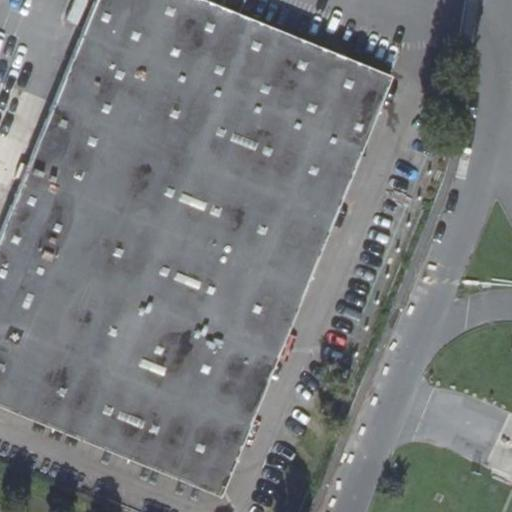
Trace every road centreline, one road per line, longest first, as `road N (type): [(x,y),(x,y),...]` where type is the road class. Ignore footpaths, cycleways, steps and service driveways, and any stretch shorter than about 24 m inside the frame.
road 1 (unclassified): [(485,151),(410,336)]
road 2 (unclassified): [(410,336),(341,511)]
road 3 (unclassified): [(485,151),(507,0)]
